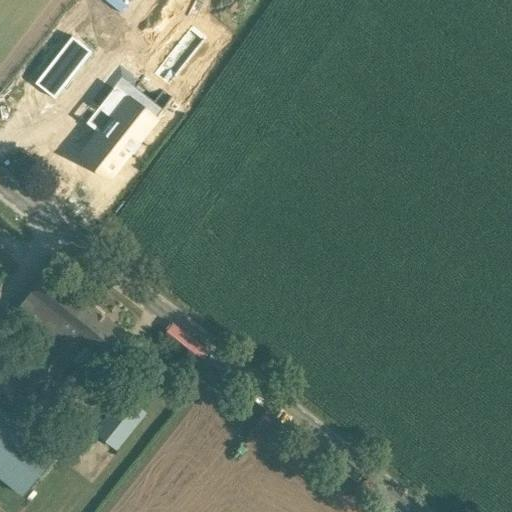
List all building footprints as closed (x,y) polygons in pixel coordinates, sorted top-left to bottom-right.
[(82,64),(92,51),(73,36),(36,83),(55,98),(63,88),(82,64)] [(94,132),(82,146),(91,153),(92,153),(112,168),(130,145),(133,147),(134,146),(132,145),(138,138),(139,139),(140,138),(138,136),(154,115),(126,93),(112,110),(118,115),(105,131),(99,126),(94,132)] [(49,342),(18,380),(42,399),(72,361),(91,377),(126,333),(48,270),(13,313),(13,314),(38,333),(49,342)] [(13,314),(0,330),(24,351),(38,333),(13,314)] [(94,430),(116,448),(145,413),(123,395),(94,430)] [(0,408),(0,475),(23,495),(56,453),(0,408)] [(65,459),(76,468),(94,446),(82,437),(65,459)]
